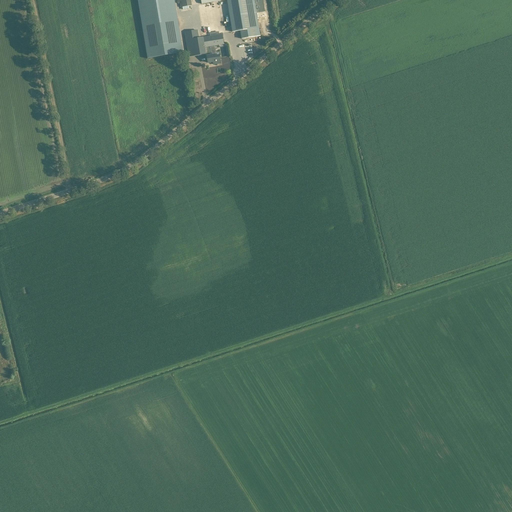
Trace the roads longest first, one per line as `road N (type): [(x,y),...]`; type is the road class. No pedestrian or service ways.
road 1 (unclassified): [(0,214),(126,171),(333,0)]
road 2 (track): [(66,193),(28,0)]
